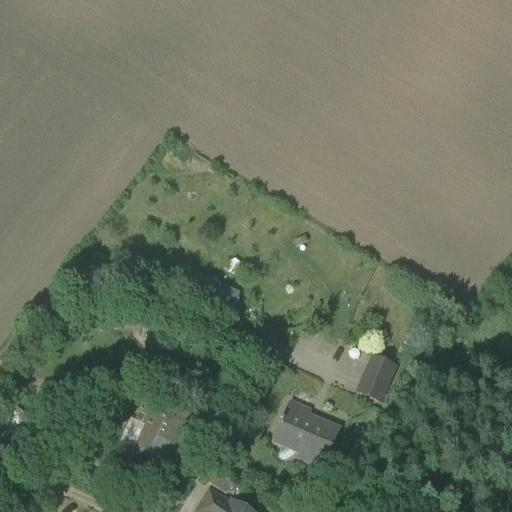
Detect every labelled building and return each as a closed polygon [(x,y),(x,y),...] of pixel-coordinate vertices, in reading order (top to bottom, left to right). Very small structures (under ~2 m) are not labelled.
[(414,352),(426,331),(415,324),(402,346),(414,352)] [(379,406),(396,369),(370,357),(354,394),(379,406)] [(430,398),(445,379),(431,369),(417,388),(430,398)] [(146,401),(156,378),(138,370),(128,392),(146,401)] [(186,431),(197,408),(172,395),(164,411),(151,405),(147,414),(152,416),(133,456),(163,470),(174,447),(179,449),(187,432),(186,431)] [(325,470),(341,433),(309,419),(312,411),(293,403),(277,440),(304,452),(301,460),(325,470)] [(204,469),(194,485),(204,491),(207,486),(225,497),(232,486),(204,469)] [(232,504),(212,492),(199,511),(250,511),(234,501),(232,504)]
